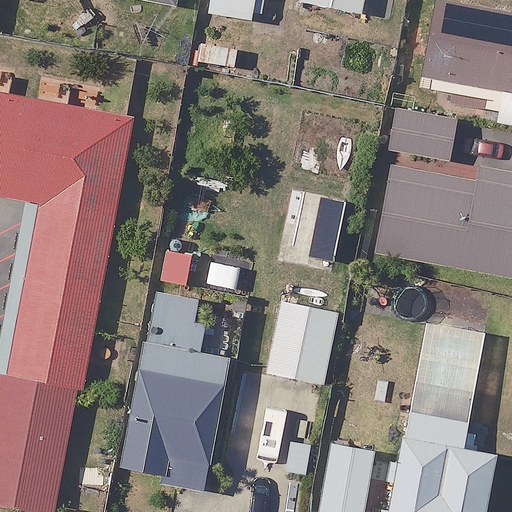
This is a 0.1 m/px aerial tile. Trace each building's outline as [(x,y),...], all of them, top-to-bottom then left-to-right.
[(206,0),(204,14),(238,20),(297,31),(302,6),(366,18),(369,0),(206,0)] [(475,100),(476,92),(489,95),(486,114),(500,117),(498,126),(511,128),(511,19),(439,6),(426,76),(424,91),(475,100)] [(41,100),(14,96),(18,70),(0,66),(0,197),(28,202),(0,374),(0,505),(39,511),(59,511),(79,391),(87,392),(132,120),(100,115),(105,84),(45,74),(41,100)] [(394,153),(454,164),(462,117),(402,107),(394,153)] [(511,173),(454,164),(394,153),(377,255),(511,278),(511,173)] [(336,265),(347,208),(291,197),(285,228),(280,255),(336,265)] [(404,278),(371,272),(364,311),(397,317),(404,278)] [(212,301),(159,290),(120,475),(207,494),(235,360),(201,353),(212,301)] [(342,313),(284,301),(268,374),(326,387),(342,313)] [(432,314),(401,465),(380,460),(368,511),(487,511),(499,457),(470,451),(496,327),(432,314)] [(366,511),(376,452),(332,445),(321,511),(366,511)]
